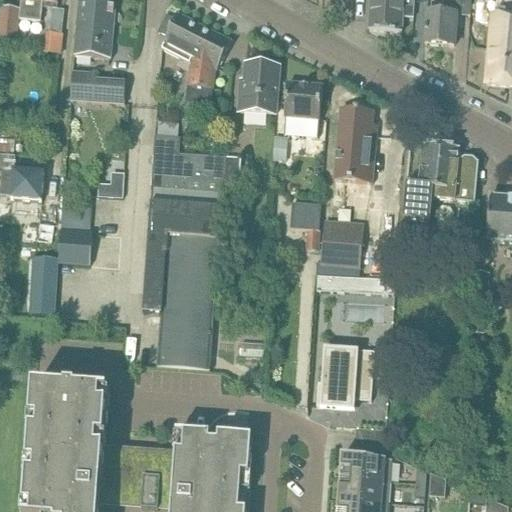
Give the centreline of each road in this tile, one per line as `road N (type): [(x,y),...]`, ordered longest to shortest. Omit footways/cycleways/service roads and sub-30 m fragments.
road 1 (tertiary): [(511,145),(244,0)]
road 2 (residential): [(129,300),(154,0)]
road 3 (residential): [(274,427),(259,408),(131,400),(106,361),(46,357)]
road 4 (unknown): [(63,0),(43,189)]
